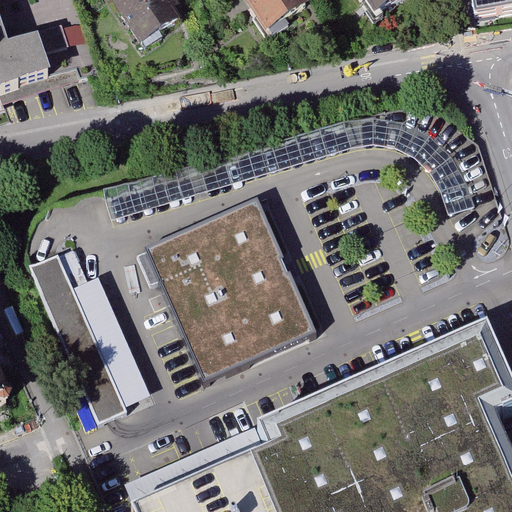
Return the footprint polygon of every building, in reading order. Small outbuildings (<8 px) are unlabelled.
[(70,0),(0,0),(0,28),(9,55),(38,45),(51,81),(78,75),(81,86),(100,80),(70,0)] [(174,0),(111,0),(107,3),(138,50),(186,19),(174,0)] [(303,0),(238,0),(267,40),(311,10),(303,0)] [(359,0),(373,20),(403,0),(359,0)] [(511,0),(472,0),(476,13),(495,10),(496,19),(511,15),(511,0)] [(0,98),(51,81),(38,45),(9,55),(0,28),(0,98)] [(336,131),(104,194),(113,227),(353,155),(364,153),(374,151),(386,152),(397,154),(405,159),(416,164),(424,172),(433,183),(442,197),(445,208),(450,222),(477,214),(472,197),(459,173),(447,158),(428,143),(409,131),(388,125),(364,124),(336,131)] [(239,201),(115,255),(182,409),(281,366),(268,337),(294,326),(239,201)] [(58,258),(29,271),(99,433),(129,420),(125,406),(151,396),(98,279),(72,289),(58,258)] [(511,511),(511,487),(486,429),(511,417),(478,343),(247,446),(258,470),(163,511),(511,511)]
